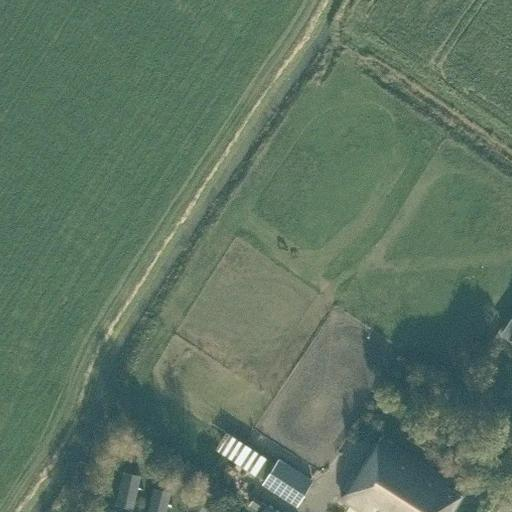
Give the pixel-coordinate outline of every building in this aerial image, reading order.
[(511,320),(502,334),(511,340),(511,320)] [(419,416),(411,429),(431,441),(439,428),(419,416)] [(450,511),(460,497),(445,487),(448,482),(380,438),(341,500),(360,511),(450,511)] [(262,484),(296,506),(312,482),(277,460),(262,484)] [(134,501),(140,476),(123,472),(117,498),(134,501)] [(153,489),(147,511),(165,511),(170,493),(153,489)] [(207,511),(208,511),(193,501),(186,511),(207,511)]
